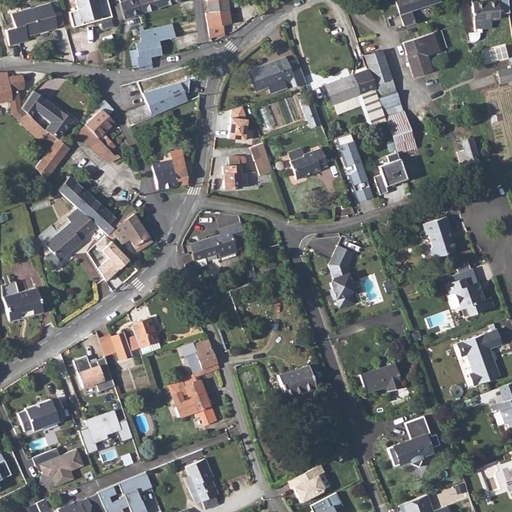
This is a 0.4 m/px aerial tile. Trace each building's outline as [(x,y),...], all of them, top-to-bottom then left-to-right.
[(27,39),(26,34),(24,30),(31,29),(32,33),(56,26),(48,0),(9,11),(13,25),(4,28),(8,44),(27,39)] [(73,25),(83,23),(81,19),(100,14),(101,18),(111,15),(107,0),(76,0),(78,8),(69,10),(73,25)] [(117,0),(118,2),(124,19),(139,14),(134,0),(117,0)] [(134,0),(139,14),(177,0),(134,0)] [(225,0),(206,0),(207,12),(227,9),(225,0)] [(438,0),(393,0),(402,25),(413,21),(409,10),(423,6),(439,0),(438,0)] [(495,0),(493,0),(471,2),(474,28),(475,28),(490,27),(490,19),(498,18),(495,0)] [(207,12),(204,13),(208,37),(223,34),(222,29),(230,28),(227,9),(207,12)] [(137,66),(137,70),(151,67),(150,61),(166,58),(165,54),(191,48),(185,21),(138,32),(140,41),(134,42),(136,49),(129,50),(132,67),(137,66)] [(431,32),(401,42),(412,77),(430,71),(425,55),(438,51),(431,32)] [(483,49),(487,63),(510,57),(506,43),(483,49)] [(383,49),(364,54),(369,68),(375,85),(392,81),(383,49)] [(292,80),(285,61),(283,56),(247,70),(255,91),(283,80),(284,84),(292,80)] [(511,71),(511,67),(496,71),(499,83),(511,80),(511,71)] [(369,68),(351,74),(359,95),(374,89),(375,85),(369,68)] [(12,113),(12,116),(36,139),(44,130),(30,116),(20,107),(17,94),(17,93),(15,93),(14,90),(16,90),(23,88),(21,74),(12,76),(12,75),(8,75),(9,77),(6,77),(5,71),(0,71),(0,101),(10,99),(12,113)] [(359,95),(351,74),(322,84),(330,105),(359,95)] [(142,93),(148,106),(153,117),(188,102),(180,81),(142,93)] [(374,89),(359,95),(362,106),(370,126),(385,121),(377,98),(374,89)] [(24,102),(20,107),(30,116),(35,112),(49,122),(44,130),(56,139),(58,140),(72,119),(35,91),(24,102)] [(396,91),(377,98),(385,121),(396,152),(397,155),(416,148),(396,91)] [(359,95),(330,105),(334,115),(362,106),(359,95)] [(125,113),(131,125),(151,116),(145,103),(125,113)] [(84,123),(83,124),(84,124),(96,137),(112,122),(106,115),(99,109),(84,123)] [(96,137),(84,124),(77,132),(94,150),(105,159),(111,153),(96,137)] [(258,135),(256,129),(243,134),(258,175),(271,171),(258,135)] [(349,132),(332,138),(355,201),(371,196),(349,132)] [(463,149),(455,152),(459,161),(466,159),(471,174),(481,171),(470,137),(460,140),(463,149)] [(47,150),(34,166),(41,177),(44,179),(68,147),(63,144),(58,140),(56,139),(47,150)] [(300,156),(287,161),(294,179),(304,175),(305,174),(318,169),(317,168),(325,165),(318,147),(301,154),(300,156)] [(171,160),(151,164),(156,189),(172,186),(176,185),(186,184),(186,182),(184,170),(190,169),(188,161),(184,162),(182,149),(170,151),(171,160)] [(396,152),(372,160),(376,174),(372,176),(378,195),(387,191),(385,186),(406,179),(396,152)] [(227,165),(221,165),(222,188),(245,187),(244,157),(241,155),(227,156),(227,165)] [(68,176),(56,190),(77,209),(96,225),(106,234),(115,223),(117,220),(68,176)] [(69,222),(44,243),(50,251),(45,255),(55,268),(60,263),(58,260),(72,249),(80,242),(79,240),(96,225),(77,209),(66,218),(69,222)] [(106,234),(86,253),(91,260),(99,253),(98,251),(109,240),(114,237),(120,244),(127,239),(135,252),(150,242),(131,212),(115,223),(106,234)] [(445,216),(421,225),(425,236),(427,235),(431,247),(430,251),(432,256),(436,258),(454,251),(447,231),(450,230),(445,216)] [(218,233),(181,245),(183,252),(189,250),(192,259),(217,252),(220,262),(237,257),(234,250),(240,248),(237,238),(244,237),(239,220),(216,228),(218,233)] [(352,253),(337,245),(327,264),(332,278),(332,280),(331,283),(329,283),(331,288),(329,289),(332,299),(334,298),(337,306),(340,307),(350,303),(351,301),(349,293),(350,293),(352,288),(347,273),(348,273),(346,266),(352,253)] [(464,307),(467,315),(492,306),(488,297),(482,300),(476,283),(464,287),(461,279),(445,284),(448,294),(453,292),(459,308),(464,307)] [(13,281),(1,285),(1,296),(8,321),(41,312),(34,288),(17,293),(13,281)] [(148,317),(129,323),(133,335),(138,347),(140,354),(159,347),(148,317)] [(468,374),(472,386),(498,376),(488,348),(500,344),(495,329),(455,344),(459,356),(465,354),(472,373),(468,374)] [(121,331),(109,335),(114,350),(118,359),(130,355),(128,350),(138,347),(133,335),(124,338),(121,331)] [(206,338),(192,344),(194,350),(200,368),(216,362),(206,338)] [(87,355),(73,359),(82,387),(96,383),(99,390),(115,385),(106,355),(89,361),(87,355)] [(400,385),(392,363),(358,373),(364,391),(385,385),(386,390),(400,385)] [(306,364),(276,374),(283,397),(314,387),(306,364)] [(209,405),(208,405),(198,379),(195,381),(193,376),(192,373),(180,378),(183,387),(169,393),(179,417),(193,412),(195,417),(199,415),(203,424),(215,419),(209,405)] [(503,400),(494,403),(496,409),(499,410),(503,422),(506,424),(510,433),(511,431),(511,381),(498,387),(503,400)] [(23,409),(16,412),(23,430),(31,427),(32,429),(57,419),(56,418),(64,414),(57,396),(49,399),(48,398),(23,407),(23,409)] [(115,409),(85,419),(92,440),(122,431),(115,409)] [(428,448),(438,444),(434,433),(429,435),(422,415),(403,422),(409,439),(405,440),(403,445),(399,443),(386,447),(392,465),(405,461),(417,466),(422,454),(429,452),(428,448)] [(77,447),(37,463),(40,474),(50,478),(53,486),(74,477),(71,471),(84,466),(77,447)] [(184,465),(187,474),(191,484),(209,477),(210,476),(202,457),(184,465)] [(0,478),(10,474),(3,460),(0,461),(0,478)] [(321,463),(285,479),(288,487),(292,485),(324,469),(321,463)] [(332,485),(324,469),(292,485),(300,502),(332,485)] [(152,486),(145,471),(97,492),(106,511),(122,511),(122,508),(128,506),(131,511),(145,511),(137,492),(152,486)] [(191,484),(186,486),(193,503),(200,500),(213,495),(216,493),(209,477),(191,484)] [(342,506),(336,493),(309,505),(311,511),(334,511),(333,509),(342,506)] [(427,508),(422,495),(397,505),(400,511),(448,511),(448,510),(445,511),(444,506),(432,510),(430,507),(427,508)] [(43,498),(34,501),(38,511),(42,511),(48,510),(43,498)] [(91,511),(85,498),(76,501),(77,503),(74,505),(72,502),(55,509),(55,511),(91,511)]
